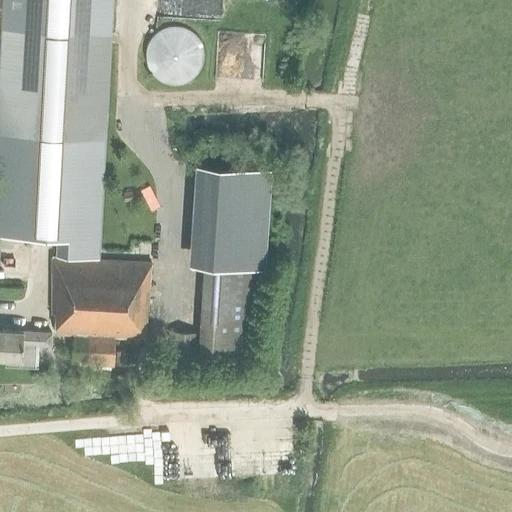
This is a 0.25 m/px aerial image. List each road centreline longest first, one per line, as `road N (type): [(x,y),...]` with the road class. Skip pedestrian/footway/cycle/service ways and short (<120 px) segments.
road 1 (track): [(304,411),(344,101),(125,100)]
road 2 (track): [(0,432),(304,411),(427,411),(511,451)]
